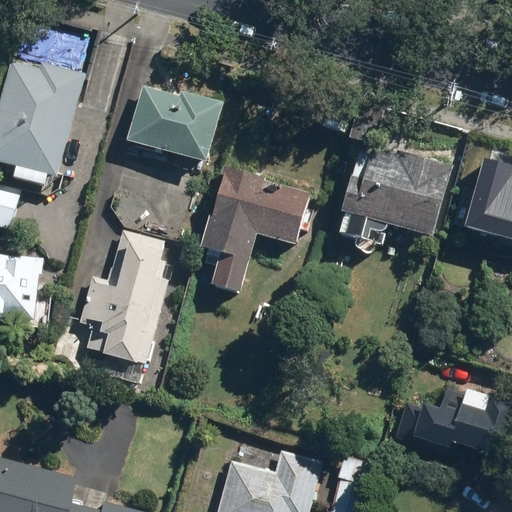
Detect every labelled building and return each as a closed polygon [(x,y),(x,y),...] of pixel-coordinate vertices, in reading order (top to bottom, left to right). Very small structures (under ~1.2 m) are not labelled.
[(90,78),(16,59),(0,119),(0,173),(61,189),(90,78)] [(225,107),(143,86),(128,146),(210,167),(225,107)] [(334,109),(330,132),(374,140),(378,116),(334,109)] [(362,142),(341,233),(385,243),(389,224),(454,240),(471,167),(362,142)] [(511,165),(485,158),(466,226),(511,238),(511,165)] [(304,246),(320,193),(217,161),(182,276),(244,295),(263,234),(304,246)] [(0,190),(0,227),(13,231),(22,196),(0,190)] [(178,247),(127,233),(113,283),(92,277),(71,356),(144,376),(178,247)] [(41,262),(0,259),(0,324),(37,327),(41,262)] [(445,412),(406,403),(396,443),(503,469),(511,432),(511,404),(451,389),(445,412)] [(360,511),(372,455),(345,450),(332,511),(360,511)] [(308,511),(322,466),(283,454),(277,474),(235,461),(219,511),(308,511)] [(81,481),(0,459),(0,511),(126,511),(76,499),(81,481)]
